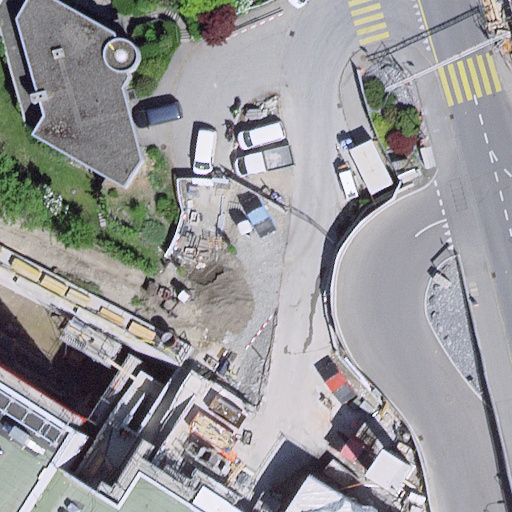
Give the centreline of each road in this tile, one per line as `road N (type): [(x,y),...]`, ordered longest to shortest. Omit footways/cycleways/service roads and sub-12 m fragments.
road 1 (unclassified): [(309,32),(210,73),(200,87),(203,263)]
road 2 (residential): [(446,0),(507,213)]
